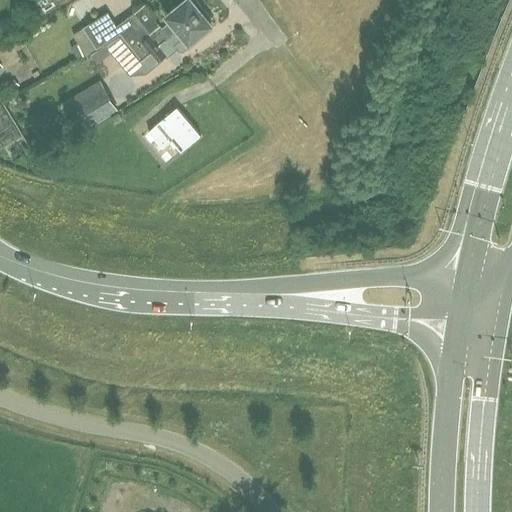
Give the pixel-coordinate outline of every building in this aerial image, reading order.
[(96,47),(107,41),(125,66),(200,10),(201,10),(203,8),(196,0),(194,0),(193,1),(191,0),(184,0),(167,15),(172,20),(163,28),(161,26),(152,34),(135,14),(116,25),(108,12),(84,26),(96,47)] [(167,57),(177,49),(179,51),(183,51),(189,46),(190,42),(212,24),(208,19),(211,17),(203,8),(201,10),(200,10),(125,66),(130,73),(145,72),(159,61),(166,55),(167,57)] [(79,42),(71,47),(78,57),(79,56),(85,53),(79,42)] [(81,131),(91,125),(117,110),(100,80),(64,102),(81,131)] [(180,150),(200,133),(176,106),(148,130),(163,146),(171,139),(180,150)]
